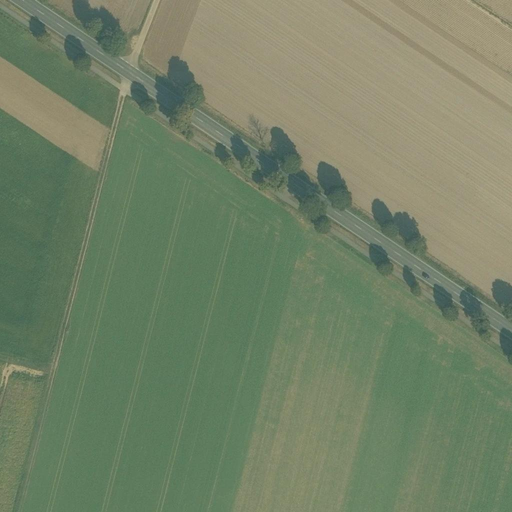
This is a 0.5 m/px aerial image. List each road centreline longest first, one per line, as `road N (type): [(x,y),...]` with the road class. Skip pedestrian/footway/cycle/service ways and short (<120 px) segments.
road 1 (primary): [(19,0),(511,332)]
road 2 (track): [(16,511),(124,90),(157,0)]
